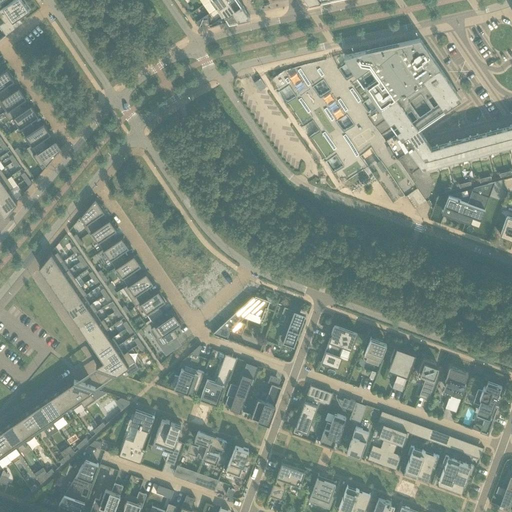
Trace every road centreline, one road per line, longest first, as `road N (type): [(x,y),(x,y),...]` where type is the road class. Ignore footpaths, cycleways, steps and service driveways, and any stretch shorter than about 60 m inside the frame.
road 1 (residential): [(511,261),(299,183),(215,76)]
road 2 (unclassified): [(215,76),(511,1)]
road 3 (residential): [(502,447),(296,371)]
road 4 (residential): [(0,297),(137,130)]
road 5 (residential): [(322,297),(511,366)]
road 6 (residential): [(116,98),(0,242)]
road 7 (residential): [(137,130),(209,238),(249,268)]
road 8 (residential): [(194,326),(101,190)]
road 9 (residential): [(296,371),(245,511)]
road 10 (residential): [(242,511),(104,462)]
